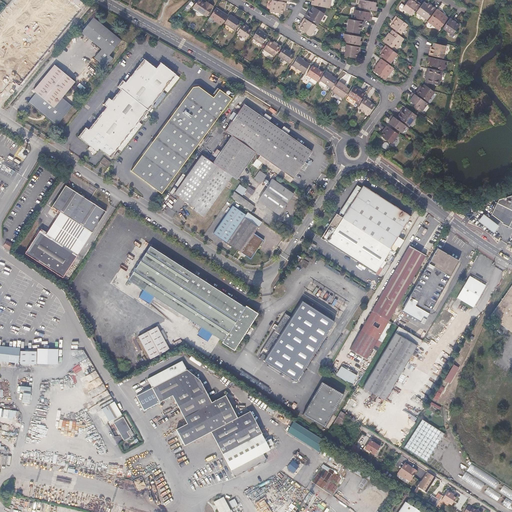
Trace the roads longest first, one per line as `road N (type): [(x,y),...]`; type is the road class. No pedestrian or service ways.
road 1 (residential): [(334,177),(274,269),(247,275),(0,116)]
road 2 (residential): [(361,429),(495,511)]
road 3 (secondary): [(511,261),(386,171)]
road 4 (secondary): [(229,71),(103,0)]
road 5 (secondary): [(350,139),(229,71)]
road 6 (secondary): [(229,71),(340,149)]
